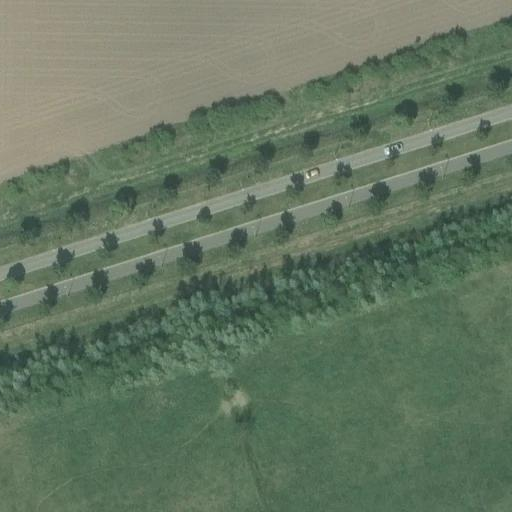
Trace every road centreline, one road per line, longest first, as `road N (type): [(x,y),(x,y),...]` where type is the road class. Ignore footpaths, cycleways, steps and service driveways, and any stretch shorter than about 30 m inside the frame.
road 1 (tertiary): [(511,110),(0,273)]
road 2 (tertiary): [(0,309),(511,147)]
